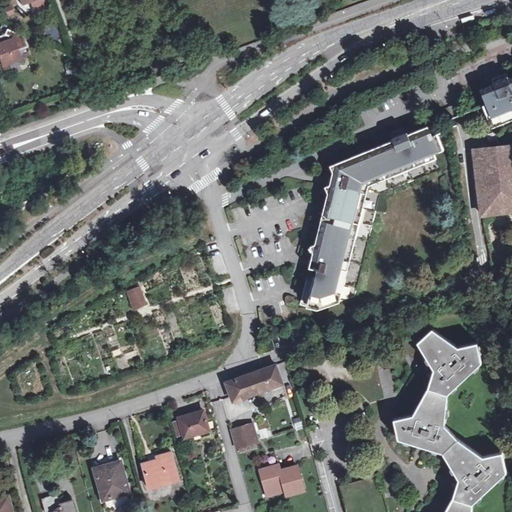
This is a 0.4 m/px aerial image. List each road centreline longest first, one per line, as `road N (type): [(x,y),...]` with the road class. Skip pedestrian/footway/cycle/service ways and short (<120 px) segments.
road 1 (unclassified): [(511,53),(212,205)]
road 2 (primary): [(205,156),(361,45),(476,0)]
road 3 (residential): [(237,371),(485,279)]
road 4 (primary): [(423,0),(319,41),(196,120)]
road 5 (residential): [(0,437),(106,415),(237,371)]
road 6 (primary): [(0,298),(187,168)]
road 7 (primary): [(171,139),(0,273)]
road 8 (unclassified): [(212,205),(251,331),(237,371)]
road 9 (unknown): [(210,380),(242,508)]
road 10 (tertiary): [(196,120),(159,100),(136,100),(85,120)]
